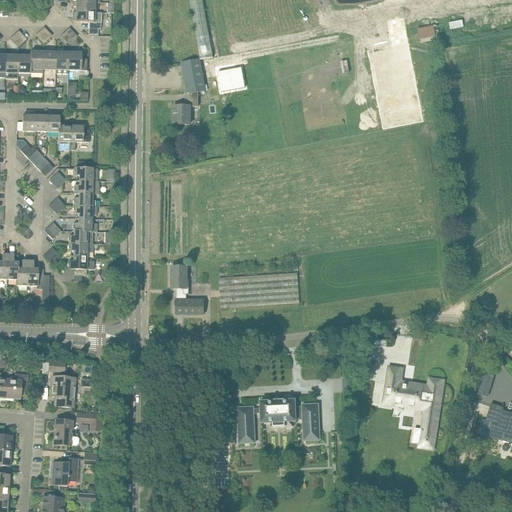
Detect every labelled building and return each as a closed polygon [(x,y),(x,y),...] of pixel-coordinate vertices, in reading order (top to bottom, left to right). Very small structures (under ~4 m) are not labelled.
[(188,0),(200,60),(213,58),(202,0),(188,0)] [(73,12),(73,13),(94,13),(95,10),(98,10),(98,3),(95,3),(73,3),(73,7),(76,7),(75,12),(73,12)] [(101,30),(101,13),(94,13),(73,13),(73,22),(75,22),(75,23),(89,23),(88,35),(98,35),(98,29),(101,30)] [(52,35),(44,27),(35,36),(43,44),(52,35)] [(438,27),(419,28),(420,38),(438,37),(438,27)] [(77,36),(69,28),(60,37),(68,45),(77,36)] [(27,39),(19,31),(10,40),(19,48),(27,39)] [(18,74),(30,74),(31,52),(30,52),(30,59),(26,59),(26,56),(18,56),(18,74)] [(31,52),(30,74),(43,74),(43,70),(43,53),(43,55),(39,55),(39,52),(31,52)] [(43,70),(55,71),(56,53),(55,53),(55,55),(51,55),(51,53),(43,53),(43,70)] [(64,53),(56,53),(55,71),(55,74),(68,75),(68,71),(68,56),(64,56),(64,53)] [(68,53),(68,56),(68,71),(87,71),(87,60),(81,59),(81,53),(68,53)] [(17,74),(18,74),(18,56),(17,58),(13,58),(13,56),(5,56),(5,79),(5,80),(17,80),(17,74)] [(204,80),(200,60),(181,63),(187,94),(185,94),(185,107),(175,107),(175,115),(173,114),(173,125),(183,125),(190,125),(190,106),(198,106),(198,92),(212,89),(210,83),(207,84),(206,79),(204,80)] [(241,67),(217,71),(220,90),(244,86),(241,67)] [(42,84),(42,88),(42,95),(55,95),(55,89),(46,89),(46,84),(42,84)] [(67,95),(67,96),(75,96),(76,84),(68,84),(67,95)] [(7,95),(17,95),(18,87),(13,87),(13,91),(7,91),(7,95)] [(34,132),(35,116),(22,116),(22,132),(34,132)] [(34,132),(46,132),(47,116),(35,116),(34,132)] [(58,133),(59,117),(47,116),(46,132),(58,133)] [(59,117),(58,133),(58,151),(70,151),(70,143),(70,127),(59,126),(59,117)] [(83,127),(70,127),(70,143),(70,151),(75,151),(75,143),(89,143),(89,131),(82,131),(83,127)] [(16,141),(16,147),(20,151),(27,145),(23,141),(16,141)] [(37,151),(32,147),(30,149),(27,145),(20,151),(28,159),(37,151)] [(28,159),(32,164),(41,155),(37,151),(28,159)] [(32,164),(36,168),(45,160),(41,155),(32,164)] [(49,164),(45,160),(36,168),(40,172),(49,164)] [(53,168),(49,164),(40,172),(45,177),(53,168)] [(76,181),(76,182),(97,182),(98,170),(93,170),(93,169),(74,169),(74,177),(79,177),(78,181),(76,181)] [(66,181),(57,173),(48,182),(57,190),(66,181)] [(73,194),(92,195),(99,195),(99,182),(97,182),(76,182),(78,182),(78,187),(74,187),(73,194)] [(73,199),(73,207),(95,207),(95,201),(92,201),(92,195),(73,194),(73,195),(78,195),(78,199),(73,199)] [(65,206),(57,197),(48,206),(56,215),(65,206)] [(95,208),(95,207),(73,207),(73,214),(78,214),(78,219),(75,219),(78,219),(91,220),(92,215),(96,215),(97,208),(95,208)] [(97,233),(97,232),(97,225),(91,224),(91,220),(78,219),(77,224),(73,224),(73,232),(92,232),(92,233),(97,233)] [(61,232),(56,227),(53,230),(48,236),(52,240),(61,232)] [(92,245),(92,233),(92,232),(73,232),(73,237),(68,237),(68,244),(92,245)] [(70,257),(92,258),(92,254),(93,254),(93,245),(92,245),(68,244),(68,252),(73,252),(73,257),(70,257)] [(61,255),(52,247),(43,256),(52,264),(61,255)] [(13,255),(8,255),(7,280),(17,280),(16,286),(17,286),(17,263),(13,263),(13,255)] [(92,262),(92,258),(70,257),(73,257),(73,262),(68,262),(68,270),(74,270),(73,276),(86,276),(86,270),(94,270),(94,262),(92,262)] [(18,263),(17,263),(17,286),(27,286),(27,261),(22,261),(22,269),(18,269),(18,263)] [(43,286),(43,270),(33,269),(33,262),(27,261),(27,286),(36,287),(36,290),(49,290),(49,286),(43,286)] [(186,267),(181,267),(171,267),(171,268),(172,268),(172,280),(171,280),(171,289),(177,289),(176,300),(175,300),(175,315),(203,315),(203,300),(184,300),(184,289),(186,289),(186,267)] [(221,308),(300,304),(299,273),(220,277),(221,308)] [(43,376),(48,371),(64,373),(65,364),(49,363),(43,363),(42,368),(40,368),(39,374),(42,374),(43,376)] [(387,384),(384,404),(394,405),(394,403),(395,404),(414,407),(414,408),(425,410),(422,429),(420,445),(420,447),(432,448),(437,416),(442,382),(430,380),(429,386),(410,383),(410,384),(410,385),(402,384),(400,384),(402,369),(389,367),(387,384)] [(7,381),(5,399),(20,400),(20,393),(26,394),(27,376),(15,375),(15,381),(7,381)] [(56,401),(54,401),(54,407),(73,408),(75,378),(52,377),(50,397),(56,397),(56,401)] [(236,408),(237,417),(238,445),(256,444),(254,414),(260,414),(260,424),(296,423),(296,421),(302,420),(303,442),(320,441),(319,404),(301,405),(301,407),(296,407),(295,400),(259,402),(259,409),(254,409),(254,407),(236,408)] [(486,420),(485,421),(490,423),(489,428),(505,433),(503,441),(509,443),(511,444),(511,417),(511,415),(511,414),(511,413),(503,410),(503,408),(491,404),(486,420)] [(100,416),(90,415),(77,414),(77,422),(91,423),(91,431),(99,431),(100,416)] [(72,422),(66,421),(56,421),(54,445),(70,446),(70,445),(76,445),(78,444),(78,439),(77,438),(71,437),(72,422)] [(0,451),(10,452),(11,437),(0,436),(0,451)] [(9,467),(10,452),(0,451),(0,472),(2,473),(2,466),(9,467)] [(83,465),(96,466),(97,454),(84,453),(83,465)] [(76,483),(78,459),(68,459),(68,463),(53,462),(51,486),(67,487),(67,482),(76,483)] [(455,471),(452,486),(467,490),(471,475),(455,471)] [(0,487),(8,488),(8,476),(0,475),(0,487)] [(95,504),(95,495),(94,495),(88,494),(78,493),(78,502),(95,504)] [(62,511),(63,499),(53,498),(43,497),(42,511),(62,511)]
